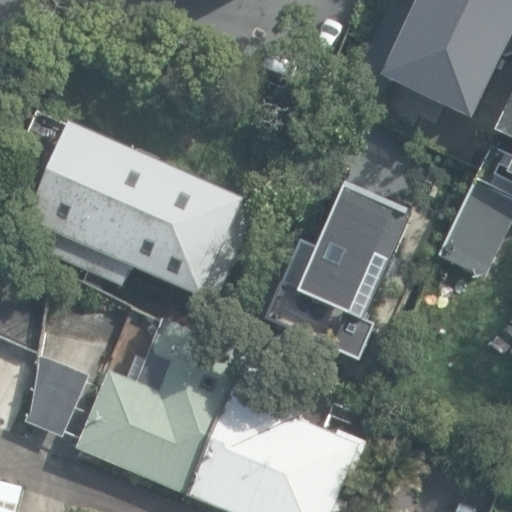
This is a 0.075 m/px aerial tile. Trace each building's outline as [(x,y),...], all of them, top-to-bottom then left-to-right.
[(511,65),(511,0),(438,0),(399,80),(436,99),(378,224),(448,260),(508,132),(485,124),(511,65)] [(263,209),(45,113),(22,180),(38,233),(218,304),(263,209)] [(511,146),(456,260),(501,276),(511,255),(511,146)] [(66,439),(119,311),(60,287),(42,332),(15,321),(0,357),(38,373),(19,419),(66,439)] [(192,491),(228,396),(216,356),(148,345),(103,383),(76,444),(192,491)] [(333,511),(366,445),(228,396),(192,491),(243,511),(333,511)] [(0,511),(8,511),(16,475),(0,472),(0,511)]
